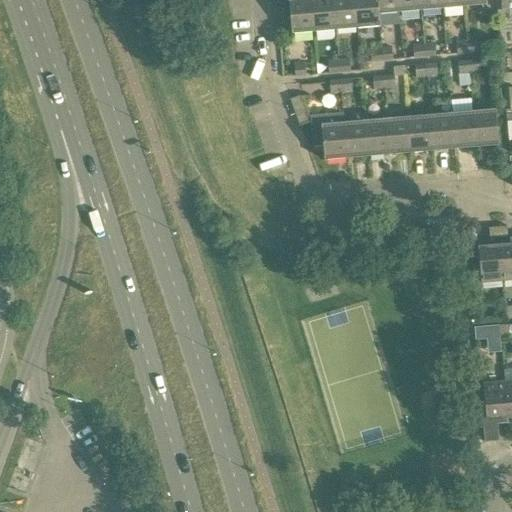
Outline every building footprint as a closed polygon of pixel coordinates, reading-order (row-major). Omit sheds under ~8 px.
[(312,0),(289,0),(292,33),(315,31),(312,0)] [(333,0),(312,0),(315,31),(336,29),(333,0)] [(355,0),(333,0),(336,29),(358,28),(355,0)] [(376,0),(355,0),(358,28),(380,26),(379,14),(378,14),(376,0)] [(398,0),(376,0),(378,14),(379,14),(400,12),(398,0)] [(420,0),(398,0),(400,12),(421,10),(420,0)] [(441,0),(420,0),(421,10),(443,8),(441,0)] [(463,0),(441,0),(443,8),(464,7),(463,0)] [(508,0),(496,0),(497,10),(509,9),(508,0)] [(478,40),(467,41),(468,53),(479,52),(478,40)] [(467,41),(456,42),(457,54),(468,53),(467,41)] [(434,44),(424,45),(425,57),(435,56),(434,44)] [(424,45),(413,46),(414,58),(425,57),(424,45)] [(391,48),(381,49),(382,61),(393,60),(391,48)] [(381,49),(370,50),(371,62),(382,61),(381,49)] [(349,60),(338,61),(339,73),(350,72),(349,60)] [(479,60),(469,61),(470,73),(480,72),(479,60)] [(338,61),(327,62),(328,74),(339,73),(338,61)] [(469,61),(458,62),(459,74),(470,73),(469,61)] [(305,64),(294,65),(295,77),(306,76),(305,64)] [(436,64),(426,65),(427,77),(437,76),(436,64)] [(426,65),(415,66),(416,78),(427,77),(426,65)] [(394,76),(383,77),(384,89),(395,88),(394,76)] [(383,77),(372,78),(373,90),(384,89),(383,77)] [(351,80),(340,81),(341,93),(352,92),(351,80)] [(340,81),(329,82),(330,94),(341,93),(340,81)] [(495,109),(473,111),(476,147),(498,145),(495,109)] [(476,147),(473,111),(451,113),(454,149),(476,147)] [(454,149),(451,113),(430,115),(433,151),(454,149)] [(347,158),(344,122),(343,114),(310,117),(313,147),(323,146),(324,160),(347,158)] [(433,151),(430,115),(408,116),(411,152),(433,151)] [(411,152),(408,116),(387,118),(390,154),(411,152)] [(390,154),(387,118),(365,120),(368,156),(390,154)] [(368,156),(365,120),(344,122),(347,158),(368,156)] [(507,227),(498,228),(499,238),(508,238),(507,227)] [(498,228),(489,229),(490,239),(499,238),(498,228)] [(511,243),(499,244),(502,281),(511,280),(511,243)] [(479,264),(471,264),(473,290),(482,289),(482,283),(502,281),(499,244),(478,246),(479,264)] [(508,324),(499,325),(500,335),(509,334),(508,324)] [(499,325),(490,325),(491,336),(500,335),(499,325)] [(485,398),(481,399),(483,420),(508,418),(504,382),(484,384),(485,398)]
